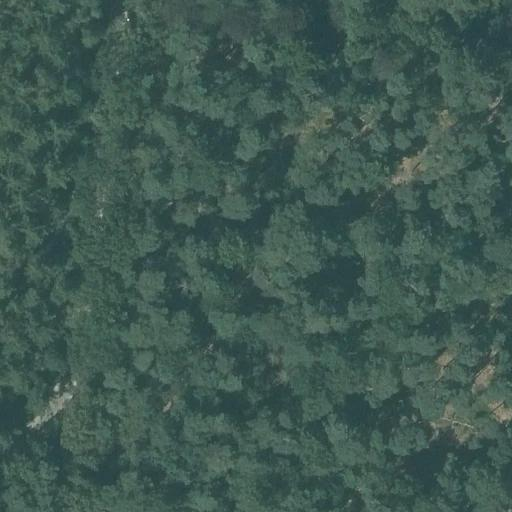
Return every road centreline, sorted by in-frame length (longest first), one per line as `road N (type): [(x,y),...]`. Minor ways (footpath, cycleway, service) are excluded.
road 1 (unknown): [(159,0),(98,511)]
road 2 (unclassified): [(0,450),(50,418),(81,338),(120,0)]
